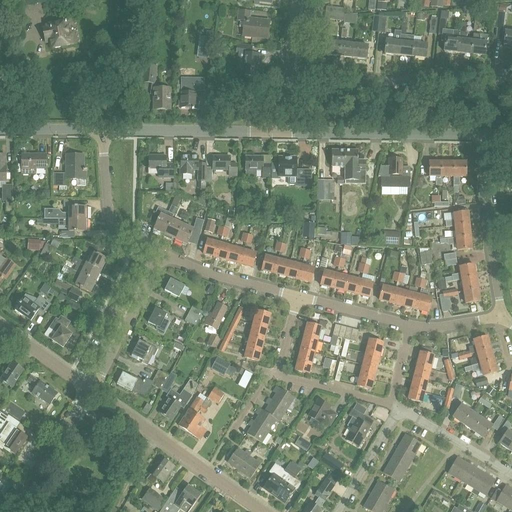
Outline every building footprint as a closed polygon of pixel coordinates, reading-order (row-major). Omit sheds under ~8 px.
[(419,0),(419,7),(429,9),(429,0),(419,0)] [(450,0),(430,0),(430,7),(443,8),(443,6),(450,7),(450,0)] [(325,13),(345,15),(345,9),(326,7),(325,13)] [(252,44),(257,44),(257,38),(267,39),(269,21),(248,19),(249,11),(238,10),(237,20),(243,21),(242,36),(252,37),(252,44)] [(438,35),(445,36),(448,11),(441,11),(438,35)] [(490,28),(496,29),(498,13),(492,12),(490,28)] [(325,19),(344,22),(345,15),(325,13),(325,19)] [(496,29),(503,30),(505,13),(498,13),(496,29)] [(357,14),(345,15),(344,22),(356,23),(357,16),(357,14)] [(378,33),(385,33),(386,17),(380,17),(378,33)] [(397,56),(411,57),(412,44),(406,43),(407,36),(405,36),(407,19),(402,18),(401,32),(400,32),(397,56)] [(429,34),(436,35),(437,19),(431,18),(429,34)] [(49,42),(50,49),(72,45),(70,34),(66,35),(64,22),(46,26),(46,28),(42,29),(45,43),(49,42)] [(457,54),(470,55),(472,42),(466,41),(467,33),(465,33),(466,23),(461,23),(460,32),(459,32),(457,54)] [(385,54),(397,56),(400,32),(395,31),(394,41),(386,41),(385,54)] [(453,32),(452,39),(445,39),(444,52),(457,54),(459,32),(453,32)] [(470,55),(485,57),(486,43),(489,44),(490,36),(473,34),(473,42),(472,42),(470,55)] [(411,57),(425,59),(426,45),(420,45),(421,37),(414,37),(413,44),(412,44),(411,57)] [(325,56),(339,57),(340,43),(326,42),(325,56)] [(339,57),(353,59),(354,45),(340,43),(339,57)] [(353,59),(366,60),(368,46),(354,45),(353,59)] [(244,75),(258,77),(260,55),(250,54),(251,47),(236,46),(236,53),(239,53),(237,69),(244,70),(244,75)] [(153,110),(169,110),(169,90),(154,89),(154,84),(156,67),(143,65),(141,82),(152,84),(150,95),(153,95),(153,110)] [(191,108),(191,110),(194,110),(194,109),(199,109),(199,92),(194,86),(190,86),(190,84),(188,81),(184,81),(182,83),(182,94),(181,94),(181,109),(191,108)] [(331,167),(344,167),(344,151),(332,150),(331,167)] [(344,184),(366,185),(366,160),(357,160),(357,151),(344,151),(344,167),(344,178),(344,183),(344,184)] [(22,174),(35,174),(35,169),(46,169),(46,155),(22,155),(22,174)] [(59,186),(60,191),(67,191),(66,186),(67,179),(86,180),(86,170),(84,170),(84,155),(66,155),(66,174),(59,174),(59,186)] [(149,175),(158,175),(158,180),(173,180),(173,164),(167,164),(167,157),(166,157),(166,156),(149,156),(149,175)] [(199,190),(206,190),(206,164),(198,164),(198,157),(181,156),(181,162),(177,161),(177,169),(180,170),(180,175),(193,176),(193,170),(198,170),(198,181),(199,181),(199,190)] [(228,170),(228,178),(237,178),(237,162),(230,163),(231,157),(213,157),(213,170),(228,170)] [(263,179),(271,180),(271,165),(263,165),(263,157),(246,157),(246,170),(246,177),(248,179),(254,179),(257,178),(257,171),(262,171),(262,179),(263,179)] [(295,187),(312,188),(312,170),(296,170),(296,157),(279,157),(279,164),(272,164),(272,180),(279,180),(279,177),(295,177),(295,187)] [(381,178),(381,189),(409,189),(409,170),(403,170),(403,160),(389,159),(389,178),(381,178)] [(441,177),(442,162),(429,162),(429,177),(435,177),(435,186),(441,186),(441,177)] [(442,162),(441,177),(453,177),(454,177),(454,162),(442,162)] [(454,177),(454,193),(457,193),(457,186),(459,186),(459,177),(466,177),(466,162),(454,162),(454,177)] [(415,188),(422,189),(424,176),(418,175),(415,188)] [(316,200),(334,201),(334,181),(317,180),(316,200)] [(2,185),(2,197),(3,197),(3,201),(12,201),(12,197),(13,197),(13,185),(2,185)] [(198,203),(203,204),(205,198),(200,196),(199,199),(195,197),(193,202),(198,203)] [(465,204),(464,197),(454,198),(453,206),(465,204)] [(69,208),(69,219),(88,219),(88,207),(74,207),(75,201),(64,200),(64,201),(61,201),(61,204),(64,204),(64,207),(69,208)] [(162,232),(165,234),(172,220),(177,208),(171,206),(168,212),(158,208),(156,213),(154,212),(149,222),(156,225),(153,232),(160,235),(162,232)] [(238,218),(245,219),(246,208),(239,207),(238,218)] [(227,216),(234,217),(235,209),(227,208),(227,216)] [(185,220),(188,214),(183,211),(180,218),(185,220)] [(455,227),(469,225),(468,212),(453,214),(454,221),(446,222),(446,228),(455,227)] [(69,219),(69,232),(88,232),(88,219),(69,219)] [(193,229),(183,225),(177,239),(175,242),(183,245),(184,242),(187,244),(188,243),(197,245),(204,221),(196,219),(193,229)] [(204,232),(212,234),(215,221),(208,219),(204,232)] [(183,225),(177,222),(172,220),(165,234),(164,237),(171,240),(173,237),(177,239),(183,225)] [(309,241),(313,241),(313,239),(315,239),(315,224),(303,223),(302,238),(309,239),(309,241)] [(452,239),(471,237),(469,225),(455,227),(455,232),(452,233),(452,239)] [(383,245),(400,246),(400,232),(384,232),(383,245)] [(351,238),(341,237),(341,245),(351,246),(351,238)] [(456,245),(457,250),(472,249),(471,237),(452,239),(439,240),(440,244),(447,243),(447,246),(456,245)] [(204,254),(216,257),(219,243),(208,240),(204,254)] [(298,257),(304,259),(308,241),(303,240),(302,241),(303,241),(302,249),(301,249),(298,257)] [(304,259),(309,260),(313,242),(313,241),(309,241),(308,241),(304,259)] [(87,251),(82,261),(101,271),(102,272),(106,265),(104,265),(107,260),(96,255),(99,248),(86,242),(83,249),(87,251)] [(216,257),(228,260),(231,247),(219,243),(216,257)] [(41,255),(47,258),(53,247),(46,244),(41,255)] [(351,248),(344,246),(342,254),(349,256),(351,248)] [(228,260),(240,264),(243,250),(231,247),(228,260)] [(240,264),(252,267),(256,254),(243,250),(240,264)] [(420,253),(422,266),(433,264),(431,251),(420,253)] [(0,280),(4,275),(7,278),(15,266),(6,260),(6,261),(0,256),(0,280)] [(275,273),(278,260),(265,256),(262,270),(275,273)] [(76,265),(74,270),(74,271),(95,282),(97,283),(100,277),(98,276),(101,271),(82,261),(74,258),(71,263),(76,265)] [(319,270),(324,272),(324,271),(325,271),(328,260),(322,259),(319,270)] [(287,276),(290,263),(278,260),(275,273),(287,276)] [(362,273),(368,275),(370,266),(369,266),(370,261),(367,260),(366,265),(364,265),(362,273)] [(299,279),(302,266),(290,263),(287,276),(299,279)] [(455,281),(462,280),(461,280),(476,277),(473,265),(459,267),(460,274),(455,275),(451,276),(451,277),(444,278),(444,281),(445,283),(448,283),(455,281)] [(74,271),(74,270),(70,268),(69,269),(63,266),(61,271),(64,272),(67,274),(78,279),(75,285),(91,293),(95,287),(93,286),(95,282),(74,271)] [(311,283),(314,269),(302,266),(299,279),(311,283)] [(321,285),(333,289),(337,274),(325,271),(325,272),(324,272),(321,285)] [(333,289),(345,292),(349,277),(337,274),(333,289)] [(345,292),(357,295),(361,281),(349,277),(345,292)] [(461,280),(462,280),(464,291),(478,289),(476,277),(461,280)] [(165,290),(179,298),(185,287),(170,279),(165,290)] [(357,295),(370,298),(373,284),(361,281),(357,295)] [(445,283),(444,281),(437,282),(439,290),(446,288),(445,283)] [(67,298),(76,303),(81,293),(65,284),(61,293),(68,296),(67,298)] [(379,300),(392,303),(395,289),(383,286),(383,287),(379,300)] [(392,303),(404,306),(407,293),(395,289),(392,303)] [(464,291),(466,304),(480,301),(478,289),(464,291)] [(439,296),(442,312),(451,310),(449,297),(451,297),(450,291),(442,293),(443,295),(439,296)] [(404,306),(416,310),(419,296),(407,293),(404,306)] [(15,310),(30,321),(37,311),(42,315),(50,304),(39,297),(37,300),(34,298),(27,295),(24,299),(23,298),(15,310)] [(416,310),(428,313),(431,299),(419,296),(416,310)] [(71,301),(68,306),(76,311),(79,306),(71,301)] [(203,323),(216,330),(227,307),(217,302),(211,315),(208,314),(207,316),(203,323)] [(188,314),(199,320),(203,313),(192,307),(188,314)] [(235,318),(240,321),(245,310),(240,307),(235,318)] [(169,322),(164,320),(167,314),(156,308),(148,322),(157,327),(156,329),(164,334),(169,322)] [(254,323),(268,326),(271,315),(257,311),(254,323)] [(184,321),(196,326),(199,320),(188,314),(184,321)] [(44,335),(51,340),(62,347),(71,335),(64,330),(65,327),(67,328),(71,322),(61,316),(58,320),(56,318),(49,328),(44,335)] [(235,318),(229,329),(234,331),(240,321),(235,318)] [(308,324),(305,335),(319,339),(322,328),(325,329),(327,323),(320,322),(319,326),(308,324)] [(251,334),(265,338),(268,326),(254,323),(251,334)] [(337,338),(340,326),(335,325),(332,337),(337,338)] [(344,339),(346,328),(340,326),(337,338),(338,338),(342,339),(344,339)] [(345,340),(350,341),(353,330),(346,328),(344,339),(345,339),(345,340)] [(234,331),(229,329),(224,340),(229,342),(234,331)] [(350,341),(355,343),(358,331),(353,330),(350,341)] [(215,349),(216,350),(221,339),(212,334),(206,345),(210,347),(215,349)] [(248,346),(262,349),(265,338),(251,334),(248,346)] [(319,339),(305,335),(302,347),(316,350),(319,340),(319,339)] [(476,352),(491,348),(487,336),(473,340),(475,346),(468,348),(469,352),(463,354),(464,356),(466,355),(467,359),(472,357),(471,354),(476,352)] [(335,346),(340,348),(342,339),(338,338),(337,338),(332,337),(331,342),(330,345),(335,346)] [(367,351),(381,354),(384,343),(370,339),(367,351)] [(132,354),(143,360),(142,363),(147,366),(152,356),(154,356),(157,349),(151,346),(150,346),(139,340),(132,354)] [(223,353),(229,342),(224,340),(218,351),(223,353)] [(245,357),(259,361),(262,349),(248,346),(245,357)] [(299,358),(313,362),(316,350),(302,347),(299,358)] [(494,360),(491,348),(476,352),(477,353),(480,364),(494,360)] [(364,362),(378,366),(381,354),(367,351),(364,362)] [(418,364),(432,367),(435,355),(421,352),(418,364)] [(226,374),(233,378),(237,371),(236,370),(237,367),(234,365),(232,368),(229,367),(231,365),(214,355),(207,367),(211,369),(224,377),(226,374)] [(296,370),(310,373),(313,362),(299,358),(296,370)] [(444,361),(446,371),(452,369),(449,360),(444,361)] [(481,369),(483,376),(498,372),(494,360),(480,364),(480,365),(474,366),(465,368),(466,372),(472,371),(473,372),(476,371),(475,371),(481,369)] [(361,374),(376,377),(378,366),(364,362),(361,374)] [(0,381),(0,388),(2,390),(6,384),(11,388),(23,371),(11,363),(0,379),(0,380),(1,381),(0,381)] [(415,375),(429,379),(432,367),(418,364),(415,375)] [(327,379),(332,380),(335,367),(330,366),(327,379)] [(334,381),(339,382),(343,369),(338,368),(334,381)] [(446,371),(449,381),(455,380),(452,369),(446,371)] [(155,377),(165,383),(167,380),(169,376),(158,371),(155,377)] [(131,391),(146,399),(153,386),(161,390),(165,383),(155,377),(152,382),(146,379),(144,382),(133,376),(132,378),(122,373),(116,384),(131,392),(131,391)] [(359,386),(373,389),(376,377),(361,374),(359,386)] [(412,387),(426,390),(429,379),(415,375),(412,387)] [(32,394),(50,405),(57,394),(40,382),(40,383),(30,377),(27,382),(36,388),(32,394)] [(475,381),(477,388),(488,385),(486,378),(475,381)] [(165,416),(171,420),(180,406),(184,409),(194,393),(198,385),(190,380),(180,396),(179,395),(171,390),(166,397),(169,399),(160,413),(161,414),(162,415),(164,417),(165,416)] [(452,398),(459,400),(462,387),(456,385),(452,398)] [(272,400),(287,410),(294,398),(276,387),(273,392),(276,394),(272,400)] [(409,399),(423,402),(426,390),(412,387),(409,399)] [(208,398),(218,405),(224,395),(214,388),(208,398)] [(446,398),(451,400),(454,390),(448,388),(446,398)] [(178,426),(186,431),(196,416),(199,411),(198,411),(204,402),(197,398),(178,426)] [(264,412),(276,420),(277,420),(280,422),(287,410),(272,400),(269,398),(265,403),(269,405),(264,412)] [(443,408),(449,410),(451,400),(446,398),(443,408)] [(478,402),(489,410),(491,405),(481,398),(478,402)] [(207,408),(211,402),(206,399),(204,402),(198,411),(199,411),(200,411),(204,414),(208,409),(207,408)] [(322,421),(330,426),(336,415),(328,410),(330,407),(318,400),(309,416),(320,423),(322,421)] [(11,404),(6,411),(20,421),(25,413),(11,404)] [(364,415),(367,410),(357,404),(354,409),(364,415)] [(454,418),(464,425),(473,412),(462,405),(454,418)] [(254,422),(269,431),(276,420),(264,412),(259,409),(256,413),(259,415),(254,422)] [(346,439),(360,447),(371,427),(362,422),(365,416),(353,409),(350,415),(357,419),(357,420),(352,417),(347,426),(352,429),(346,439)] [(0,430),(10,417),(8,416),(0,410),(0,430)] [(464,425),(475,432),(483,419),(473,412),(464,425)] [(193,436),(199,440),(205,431),(199,428),(204,421),(196,416),(186,431),(193,436)] [(475,432),(486,439),(493,428),(498,431),(505,420),(500,417),(494,426),(483,419),(475,432)] [(246,434),(261,443),(269,431),(254,422),(251,420),(248,425),(251,427),(246,434)] [(500,444),(510,451),(511,448),(511,433),(508,431),(511,425),(511,424),(508,422),(501,433),(505,435),(500,444)] [(17,429),(9,423),(0,436),(2,437),(0,439),(0,449),(2,451),(4,449),(9,453),(11,451),(15,453),(19,448),(20,449),(27,438),(16,430),(17,429)] [(111,434),(107,441),(118,447),(122,441),(111,434)] [(398,448),(415,457),(422,445),(406,435),(398,448)] [(227,463),(238,471),(249,456),(251,453),(246,450),(244,452),(237,448),(227,463)] [(391,460),(407,470),(415,457),(398,448),(391,460)] [(320,461),(338,474),(344,466),(326,453),(320,461)] [(238,471),(250,479),(262,461),(258,458),(256,461),(249,456),(238,471)] [(147,480),(153,485),(157,479),(163,483),(174,467),(162,458),(150,474),(150,475),(147,480)] [(449,474),(462,481),(471,465),(458,458),(449,474)] [(384,473),(400,482),(407,470),(391,460),(384,473)] [(263,488),(274,496),(295,466),(290,462),(285,470),(275,464),(269,473),(273,475),(263,488)] [(274,496),(285,504),(295,490),(298,490),(301,485),(300,483),(294,479),(302,468),(298,465),(297,467),(295,466),(274,496)] [(462,481),(474,488),(483,472),(471,465),(462,481)] [(474,488),(487,496),(496,480),(483,472),(474,488)] [(321,511),(323,511),(320,509),(329,496),(328,496),(335,486),(326,480),(320,490),(319,490),(315,495),(320,498),(315,505),(311,503),(304,511),(321,511)] [(372,495),(388,504),(395,491),(379,482),(372,495)] [(178,511),(180,510),(182,511),(189,511),(201,495),(188,486),(181,496),(174,491),(160,511),(155,511),(154,511),(178,511)] [(498,502),(510,509),(511,505),(511,489),(507,486),(498,502)] [(141,500),(157,511),(158,511),(167,501),(150,489),(141,500)] [(364,508),(371,511),(383,511),(388,504),(372,495),(364,508)] [(474,511),(482,511),(486,506),(479,503),(474,511)]
